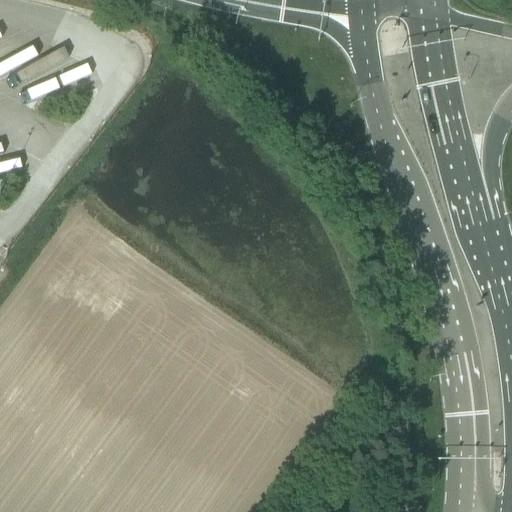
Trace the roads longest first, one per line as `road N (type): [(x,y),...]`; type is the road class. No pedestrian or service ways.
road 1 (primary): [(361,9),(375,109),(453,376),(459,511)]
road 2 (primary): [(486,244),(433,18)]
road 3 (motorway): [(486,244),(490,152),(511,101)]
road 4 (primary): [(511,363),(486,244)]
